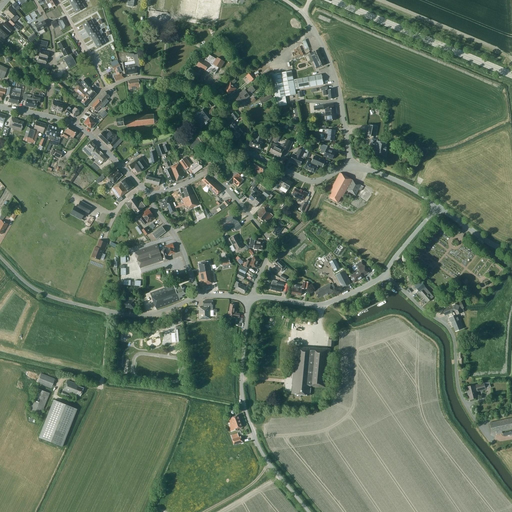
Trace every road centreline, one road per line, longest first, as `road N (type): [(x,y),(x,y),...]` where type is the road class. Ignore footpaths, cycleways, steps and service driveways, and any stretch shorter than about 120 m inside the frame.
road 1 (unclassified): [(309,511),(262,452),(242,399),(249,298)]
road 2 (tertiary): [(511,75),(329,0)]
road 3 (residential): [(479,424),(458,388),(448,326),(383,274)]
road 4 (residential): [(107,87),(139,77),(205,87),(244,119),(243,152)]
road 5 (residential): [(351,166),(334,76),(302,13)]
road 6 (residential): [(249,298),(268,237),(209,167)]
road 7 (unclassified): [(249,298),(321,305),(383,274)]
road 8 (unclassified): [(109,312),(38,291),(0,256)]
road 9 (residential): [(46,117),(52,34),(34,0)]
